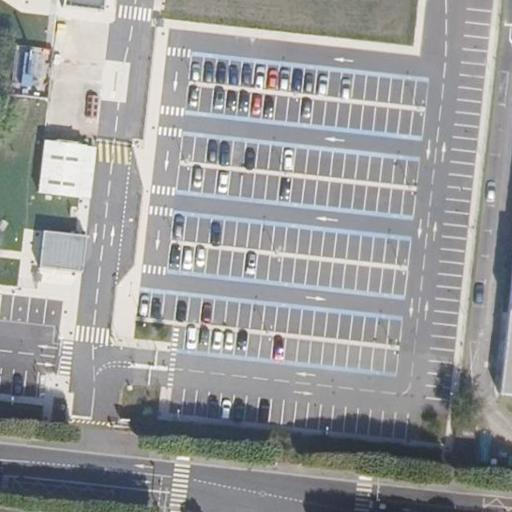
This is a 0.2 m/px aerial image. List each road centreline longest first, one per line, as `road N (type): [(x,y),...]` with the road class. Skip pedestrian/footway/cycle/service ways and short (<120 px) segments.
road 1 (tertiary): [(0,466),(248,491)]
road 2 (tertiary): [(248,491),(425,511)]
